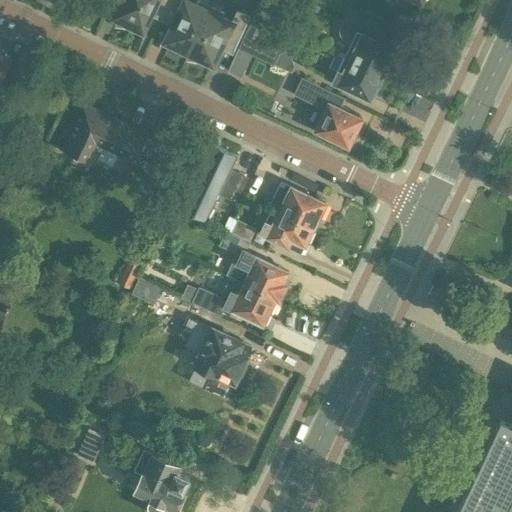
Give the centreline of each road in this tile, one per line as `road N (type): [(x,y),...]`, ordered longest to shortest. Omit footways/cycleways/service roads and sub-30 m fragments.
road 1 (residential): [(427,213),(0,10)]
road 2 (tertiary): [(284,511),(427,213)]
road 3 (tertiary): [(427,213),(511,34)]
